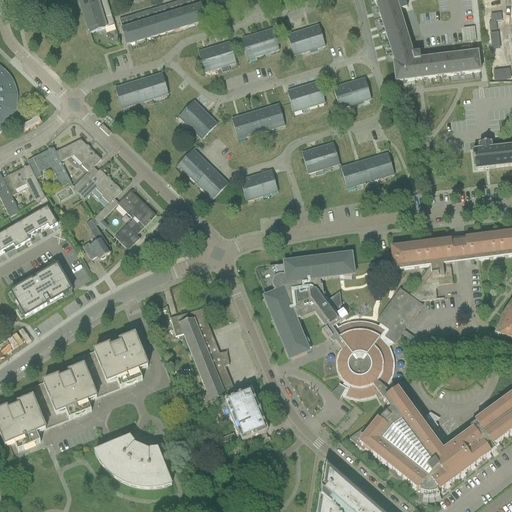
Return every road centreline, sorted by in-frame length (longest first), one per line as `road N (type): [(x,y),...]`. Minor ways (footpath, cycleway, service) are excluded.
road 1 (unclassified): [(469,313),(490,343),(493,377),(482,399),(454,410),(423,398),(411,366),(423,330),(441,316)]
road 2 (residential): [(168,60),(216,100),(369,57)]
road 3 (unclassified): [(219,254),(71,106)]
road 4 (residential): [(307,433),(280,398),(219,254)]
road 5 (residential): [(369,57),(385,101),(378,119),(297,143),(286,160)]
road 6 (residential): [(168,60),(181,44),(324,0)]
road 7 (residential): [(125,294),(0,377)]
road 8 (residential): [(306,234),(454,212)]
road 9 (residential): [(137,395),(162,383),(125,294)]
road 10 (unclassified): [(71,106),(18,53),(0,11)]
